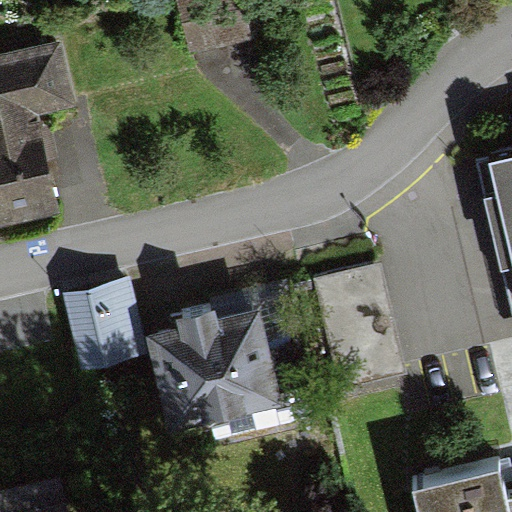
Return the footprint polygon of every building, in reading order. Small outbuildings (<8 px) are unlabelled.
[(0,213),(47,203),(24,100),(71,89),(56,21),(0,33),(0,213)] [(511,156),(489,161),(499,202),(483,206),(511,326),(511,156)] [(377,246),(308,261),(332,376),(402,361),(377,246)] [(119,271),(58,286),(76,355),(136,340),(119,271)] [(247,277),(137,299),(158,407),(268,385),(247,277)] [(0,511),(64,511),(49,455),(0,467),(0,511)] [(511,511),(511,488),(503,490),(497,461),(408,481),(415,511),(511,511)]
